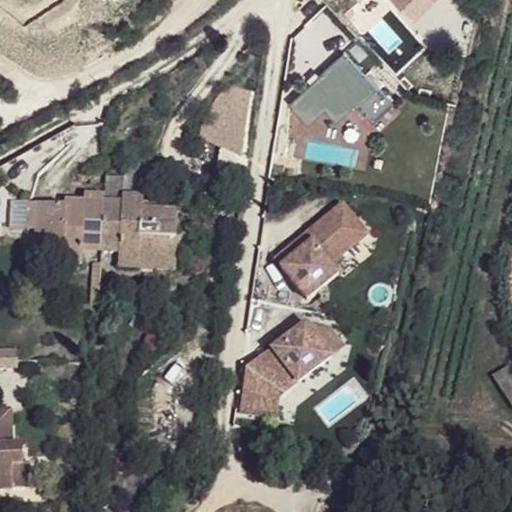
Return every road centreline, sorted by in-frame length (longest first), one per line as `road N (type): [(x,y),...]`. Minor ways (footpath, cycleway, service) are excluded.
road 1 (unknown): [(258,0),(214,433)]
road 2 (track): [(208,0),(0,120)]
